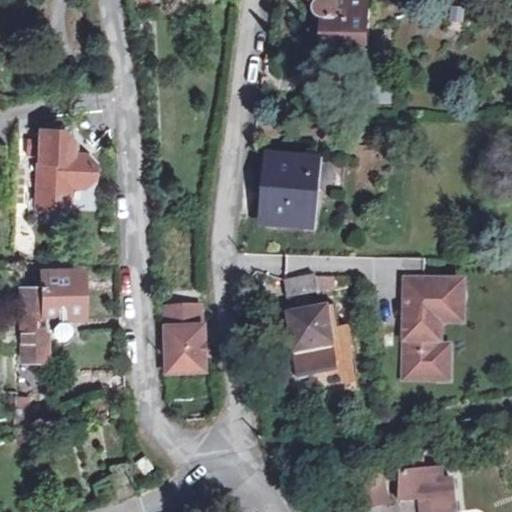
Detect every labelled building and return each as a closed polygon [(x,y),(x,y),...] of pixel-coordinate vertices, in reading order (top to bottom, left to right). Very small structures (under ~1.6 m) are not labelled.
[(126,0),(130,15),(153,10),(151,0),(126,0)] [(347,47),(365,48),(367,3),(321,2),(318,3),(317,4),(314,7),(314,9),(313,11),(313,13),(314,15),(314,16),(316,19),(318,20),(320,21),(322,22),(325,22),(323,59),(346,60),(347,47)] [(22,86),(43,82),(35,54),(15,58),(22,86)] [(392,102),(390,84),(372,86),(374,104),(392,102)] [(61,130),(38,129),(37,207),(60,208),(69,199),(70,185),(83,186),(93,177),(93,163),(84,153),(70,153),(71,140),(61,130)] [(268,221),(310,225),(316,163),(274,159),(268,221)] [(425,259),(402,258),(402,274),(424,275),(425,259)] [(44,289),(23,290),(24,317),(21,317),(22,361),(47,360),(46,332),(55,332),(55,334),(60,339),(66,339),(71,335),(71,327),(66,323),(65,322),(65,315),(78,314),(77,274),(45,275),(44,289)] [(315,292),(311,276),(281,281),(284,298),(315,292)] [(461,284),(408,283),(405,376),(436,377),(438,317),(460,317),(461,284)] [(200,308),(166,309),(167,375),(206,374),(204,329),(201,329),(200,308)] [(331,308),(287,315),(298,376),(335,370),(332,353),(350,350),(346,328),(335,330),(331,308)] [(90,382),(91,401),(123,390),(122,370),(90,382)] [(28,398),(16,397),(15,428),(16,428),(27,424),(28,398)] [(16,428),(15,428),(19,440),(37,433),(33,422),(27,424),(16,428)] [(143,456),(135,462),(135,463),(144,475),(152,469),(143,456)] [(132,490),(128,462),(109,466),(115,496),(132,490)] [(447,511),(453,511),(450,479),(441,480),(440,469),(401,473),(404,500),(417,500),(418,511),(447,511)] [(365,507),(387,506),(384,471),(362,473),(365,507)]
